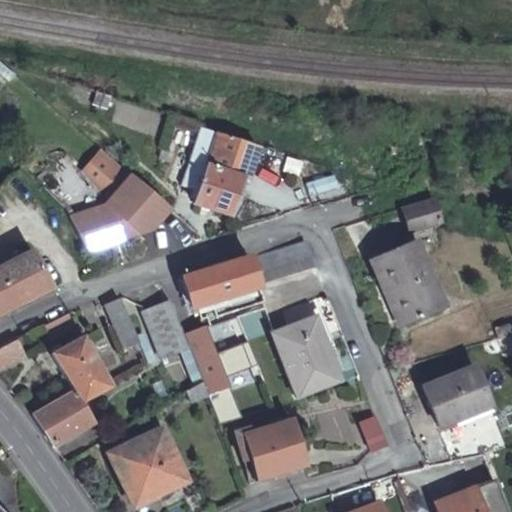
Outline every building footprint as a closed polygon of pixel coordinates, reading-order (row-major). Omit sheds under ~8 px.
[(107,95),(93,91),(89,102),(103,107),(107,95)] [(256,144),(198,125),(188,159),(180,186),(189,190),(189,196),(193,197),(191,202),(226,214),(239,176),(244,179),(256,144)] [(167,207),(128,173),(98,206),(68,215),(82,231),(88,247),(146,229),(167,207)] [(304,184),(309,201),(340,191),(334,174),(304,184)] [(435,214),(429,197),(398,207),(403,223),(435,214)] [(437,220),(435,214),(403,223),(405,230),(437,220)] [(312,265),(302,238),(246,255),(180,277),(190,306),(226,295),(231,310),(260,300),(255,286),(255,284),(312,265)] [(440,305),(413,241),(368,259),(385,296),(393,293),(405,320),(440,305)] [(0,264),(17,256),(14,249),(0,256),(0,264)] [(0,312),(48,288),(29,250),(17,256),(0,264),(0,312)] [(405,320),(393,293),(385,296),(397,323),(405,320)] [(138,342),(117,297),(101,304),(122,349),(138,342)] [(186,346),(180,332),(167,301),(142,311),(160,357),(186,346)] [(71,325),(65,312),(41,325),(47,338),(71,325)] [(336,382),(311,316),(286,326),(272,332),(269,333),(294,398),(336,382)] [(508,333),(505,323),(491,326),(494,337),(508,333)] [(197,326),(180,332),(186,346),(199,380),(204,392),(220,386),(197,326)] [(71,389),(77,400),(104,385),(77,337),(49,352),(71,389)] [(0,365),(21,354),(13,339),(0,346),(0,365)] [(216,351),(222,376),(251,369),(245,344),(216,351)] [(487,405),(472,366),(419,387),(435,426),(487,405)] [(186,401),(204,392),(199,380),(181,390),(186,401)] [(89,421),(77,400),(71,389),(30,412),(49,444),(89,421)] [(383,443),(372,416),(356,422),(366,450),(383,443)] [(303,465),(290,419),(239,433),(249,466),(254,480),(303,465)] [(182,480),(158,428),(105,453),(129,501),(153,490),(154,494),(173,485),(182,480)] [(249,466),(239,433),(232,435),(242,469),(249,466)] [(504,511),(491,479),(470,488),(430,503),(434,511),(504,511)] [(379,511),(376,501),(347,511),(379,511)]
